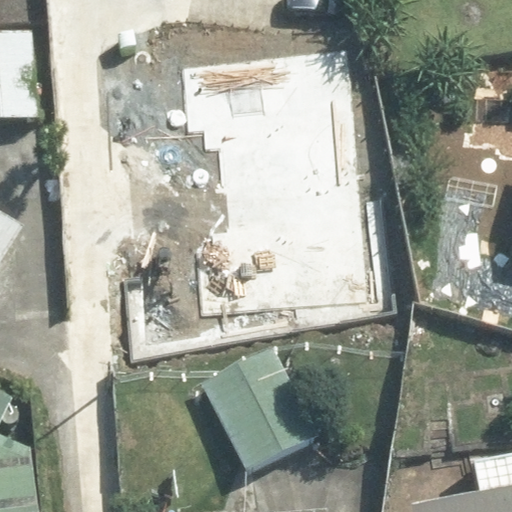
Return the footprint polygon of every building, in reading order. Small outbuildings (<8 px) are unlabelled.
[(28,35),(0,36),(0,121),(32,119),(28,35)] [(0,262),(18,230),(0,220),(0,262)] [(419,310),(419,335),(445,336),(445,311),(419,310)] [(269,350),(200,385),(245,472),(313,437),(269,350)] [(441,452),(399,456),(403,496),(445,493),(441,452)] [(511,511),(511,487),(408,508),(408,511),(511,511)]
